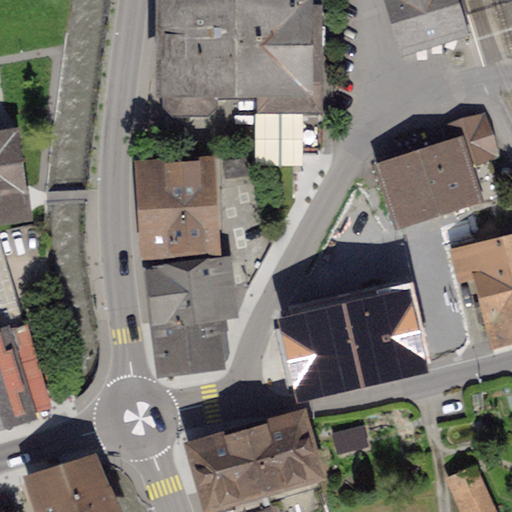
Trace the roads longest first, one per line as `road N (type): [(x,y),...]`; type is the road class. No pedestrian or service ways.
road 1 (secondary): [(134,0),(114,225),(140,418)]
road 2 (residential): [(245,399),(274,294),(374,103)]
road 3 (residential): [(245,399),(304,406),(511,361)]
road 4 (tertiary): [(0,458),(140,418)]
